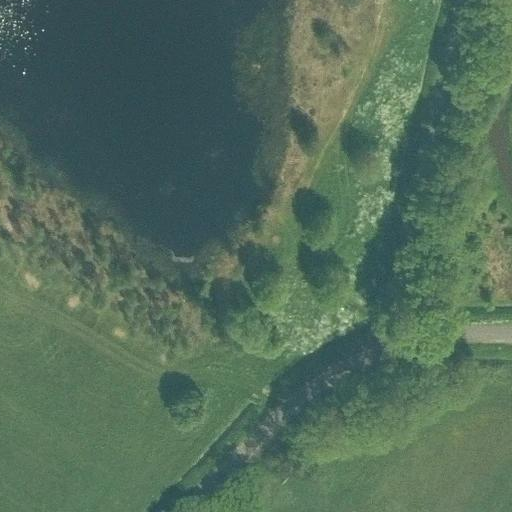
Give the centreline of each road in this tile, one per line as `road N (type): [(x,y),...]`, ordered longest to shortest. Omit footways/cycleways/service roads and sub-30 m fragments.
road 1 (unclassified): [(386,342),(463,0)]
road 2 (unclassified): [(187,511),(306,385),(386,342)]
road 3 (unclassified): [(386,342),(511,333)]
